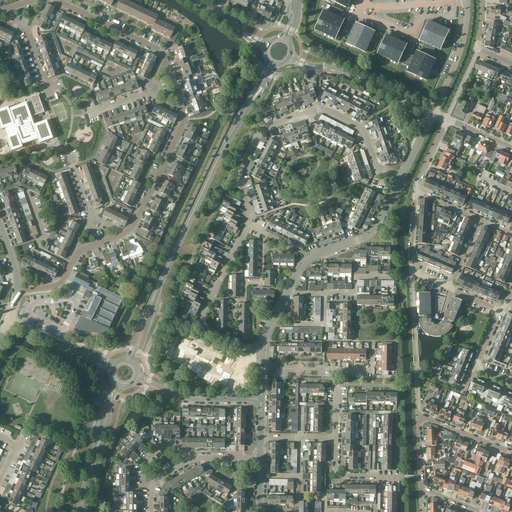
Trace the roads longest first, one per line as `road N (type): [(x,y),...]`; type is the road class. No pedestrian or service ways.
road 1 (residential): [(246,225),(238,173),(258,132),(319,109),(359,126),(376,164),(401,178)]
road 2 (tertiary): [(159,281),(273,63)]
road 3 (residential): [(131,232),(184,118),(164,53)]
road 4 (residential): [(286,293),(303,262),(369,234),(401,178)]
road 5 (unclassified): [(432,113),(348,71),(291,57)]
road 6 (residential): [(233,342),(200,320),(246,225)]
road 7 (residential): [(16,290),(59,285),(82,249),(131,232)]
road 8 (residential): [(233,342),(234,299),(244,300),(245,282),(261,282),(263,233)]
road 9 (residential): [(371,341),(371,370),(335,370),(336,438)]
road 10 (residential): [(164,53),(56,0)]
